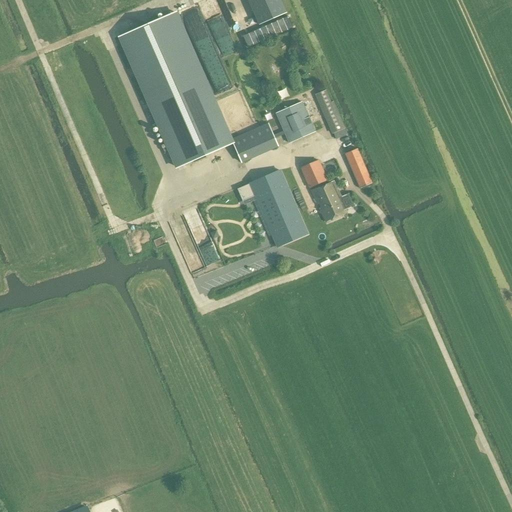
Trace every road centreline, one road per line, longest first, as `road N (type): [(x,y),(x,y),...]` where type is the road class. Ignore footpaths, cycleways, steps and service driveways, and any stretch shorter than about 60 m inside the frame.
road 1 (track): [(115,229),(19,0)]
road 2 (track): [(159,214),(35,260)]
